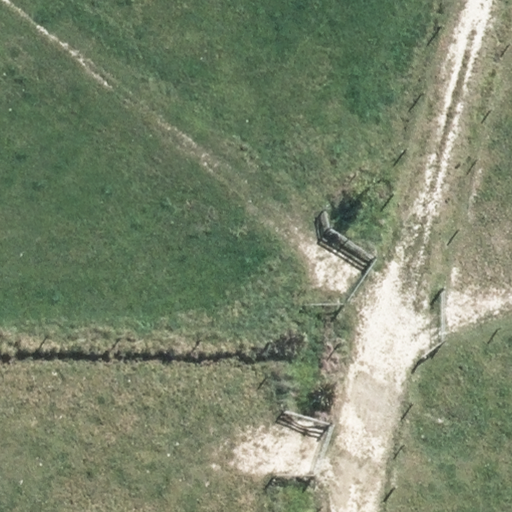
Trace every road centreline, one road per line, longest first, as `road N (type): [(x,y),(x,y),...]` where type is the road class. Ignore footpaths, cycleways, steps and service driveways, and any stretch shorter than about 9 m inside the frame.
road 1 (track): [(484,0),(394,297),(346,511)]
road 2 (track): [(0,42),(387,323)]
